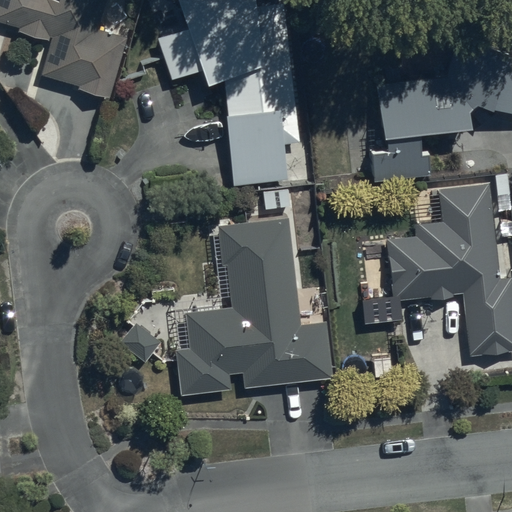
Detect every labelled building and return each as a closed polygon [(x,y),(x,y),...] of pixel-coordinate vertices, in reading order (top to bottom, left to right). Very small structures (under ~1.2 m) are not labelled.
[(0,0),(0,22),(15,27),(14,31),(45,39),(47,35),(51,36),(40,76),(110,95),(125,37),(96,29),(103,0),(0,0)] [(253,0),(175,0),(184,29),(156,37),(169,78),(199,69),(204,85),(222,78),(230,184),(285,178),(281,144),(297,142),(281,1),(255,4),(253,0)] [(511,54),(457,37),(444,76),(374,82),(379,137),(382,136),(383,149),(367,150),(370,180),(428,174),(427,151),(419,151),(418,132),(465,128),(464,111),(471,104),(487,110),(488,108),(511,113),(511,54)] [(483,370),(511,368),(511,281),(511,276),(498,278),(486,183),(435,190),(439,220),(412,223),(414,236),(384,240),(392,301),(427,296),(428,300),(450,297),(450,294),(460,293),(468,355),(483,355),(483,370)] [(262,191),(263,208),(289,206),(287,189),(262,191)] [(299,325),(286,218),(215,226),(220,263),(224,263),(230,308),(182,313),(187,348),(172,350),(178,396),(230,389),(228,375),(240,374),(242,389),(329,378),(322,322),(299,325)] [(134,322),(118,342),(143,361),(158,341),(134,322)]
